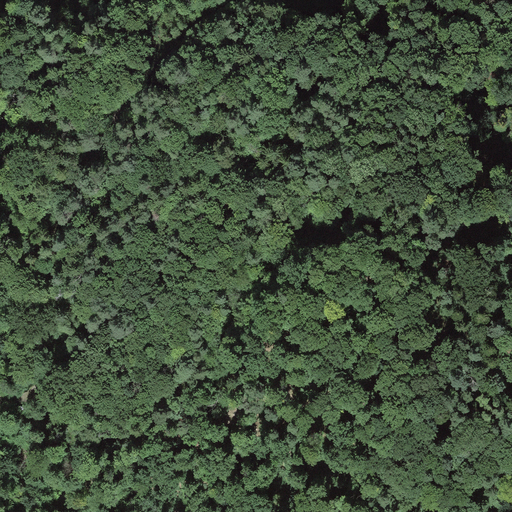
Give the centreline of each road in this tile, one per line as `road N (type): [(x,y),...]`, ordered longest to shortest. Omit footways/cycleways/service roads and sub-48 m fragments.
road 1 (track): [(0,399),(37,385),(42,365),(16,287),(20,256),(71,169),(83,131),(101,104),(134,86),(180,78),(262,0)]
road 2 (track): [(511,417),(462,410),(400,436),(325,432),(320,416),(342,394),(356,359)]
